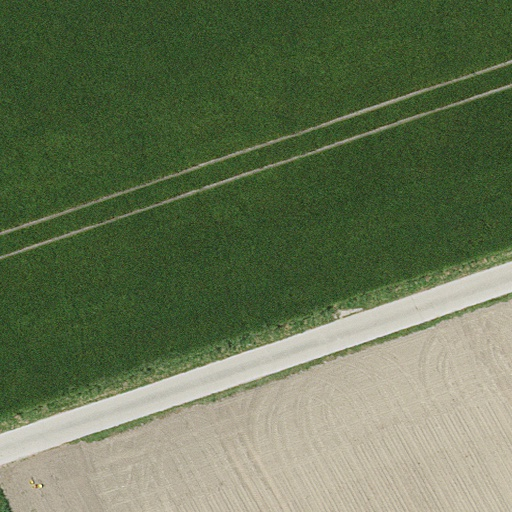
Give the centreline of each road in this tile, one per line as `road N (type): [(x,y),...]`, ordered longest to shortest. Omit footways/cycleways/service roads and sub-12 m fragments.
road 1 (track): [(511,277),(136,404)]
road 2 (track): [(0,452),(136,404)]
